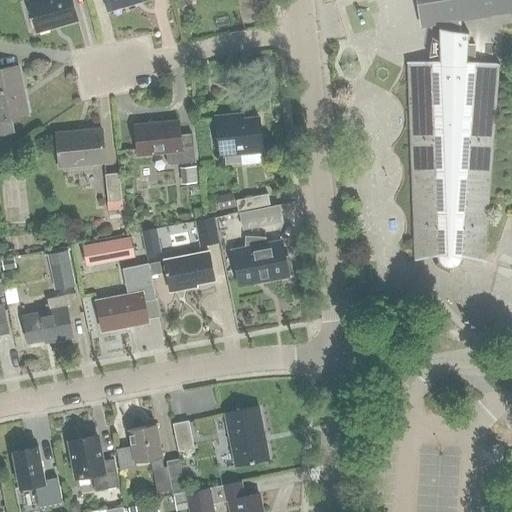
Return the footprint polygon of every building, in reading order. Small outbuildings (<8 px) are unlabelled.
[(77,20),(71,0),(28,0),(37,32),(77,20)] [(104,0),(106,6),(108,11),(141,2),(146,0),(104,0)] [(499,65),(500,63),(465,61),(467,34),(469,34),(460,32),(458,20),(511,10),(511,0),(418,0),(421,18),(439,15),(442,29),(439,28),(441,61),(407,62),(407,63),(409,63),(417,259),(414,260),(414,261),(438,256),(439,258),(439,260),(441,262),(442,263),(444,265),(445,266),(447,266),(449,267),(451,267),(453,266),(455,265),(456,264),(458,263),(459,262),(460,260),(460,258),(461,256),(485,262),(485,261),(482,260),(497,65),(499,65)] [(10,117),(28,113),(18,66),(0,70),(0,133),(13,131),(10,117)] [(241,153),(262,151),(259,117),(231,120),(231,115),(215,117),(219,155),(224,154),(225,164),(242,162),(241,153)] [(179,134),(177,120),(135,125),(138,154),(166,151),(168,165),(195,162),(192,133),(179,134)] [(104,162),(101,129),(57,133),(60,166),(104,162)] [(198,183),(196,166),(179,167),(180,184),(198,183)] [(118,173),(105,174),(108,202),(121,200),(118,173)] [(235,207),(233,193),(216,196),(219,210),(235,207)] [(237,199),(239,211),(271,205),(269,193),(237,199)] [(110,212),(122,211),(121,200),(108,202),(110,212)] [(279,205),(259,209),(262,225),(282,221),(279,205)] [(195,221),(201,247),(219,243),(214,217),(195,221)] [(156,229),(141,232),(143,244),(159,241),(156,229)] [(82,243),(84,265),(135,259),(132,237),(82,243)] [(264,240),(264,239),(247,239),(247,240),(247,248),(232,251),(238,278),(239,285),(258,281),(291,275),(287,258),(284,259),(281,242),(265,245),(264,240)] [(69,251),(49,255),(55,290),(75,286),(69,251)] [(215,279),(210,253),(164,262),(169,292),(187,288),(186,285),(215,279)] [(16,268),(14,258),(1,260),(3,270),(16,268)] [(162,274),(160,262),(149,263),(152,276),(162,274)] [(148,264),(123,269),(128,295),(142,292),(144,302),(155,299),(148,264)] [(95,301),(101,332),(148,323),(144,302),(142,292),(128,295),(95,301)] [(47,299),(49,311),(23,316),(28,343),(49,339),(49,341),(72,337),(68,316),(80,314),(76,294),(47,299)] [(236,465),(269,459),(258,407),(226,413),(236,465)] [(188,421),(172,424),(177,450),(193,447),(188,421)] [(117,449),(121,469),(137,466),(136,458),(150,456),(150,458),(151,458),(153,469),(164,467),(161,456),(162,455),(156,424),(129,429),(132,446),(117,449)] [(102,461),(96,435),(68,441),(75,476),(91,473),(95,490),(118,485),(113,458),(102,461)] [(44,480),(38,447),(11,452),(18,487),(35,484),(39,506),(61,502),(56,478),(44,480)] [(179,459),(166,462),(171,494),(185,491),(179,459)] [(262,511),(259,493),(243,496),(240,482),(186,493),(187,495),(189,509),(189,511),(214,511),(213,503),(229,500),(231,511),(262,511)] [(187,495),(175,497),(177,511),(189,509),(187,495)] [(80,511),(78,500),(66,503),(67,511),(80,511)] [(140,511),(138,501),(126,504),(127,511),(140,511)]
